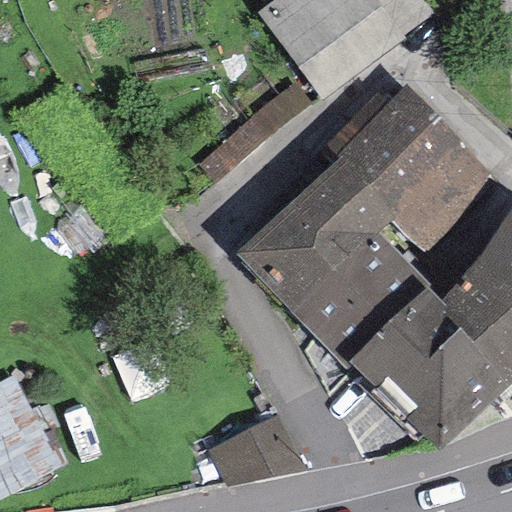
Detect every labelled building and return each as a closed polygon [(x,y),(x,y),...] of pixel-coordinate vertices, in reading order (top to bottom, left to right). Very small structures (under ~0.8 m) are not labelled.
[(433,13),(423,0),(270,0),(255,12),(320,98),(433,13)] [(310,103),(293,84),(196,166),(213,185),(310,103)] [(391,101),(337,158),(393,220),(389,224),(454,286),(470,268),(511,199),(495,190),(405,87),(391,101)] [(326,146),(337,158),(391,101),(380,89),(326,146)] [(337,158),(235,253),(292,316),(379,233),(389,224),(393,220),(337,158)] [(511,199),(470,268),(511,287),(511,199)] [(379,233),(292,316),(342,368),(349,361),(428,286),(379,233)] [(511,287),(470,268),(454,286),(443,303),(509,383),(511,379),(511,287)] [(428,286),(349,361),(440,452),(509,383),(443,303),(428,286)] [(29,382),(0,392),(0,511),(8,511),(70,490),(29,382)] [(295,471),(275,428),(214,460),(228,486),(295,471)]
